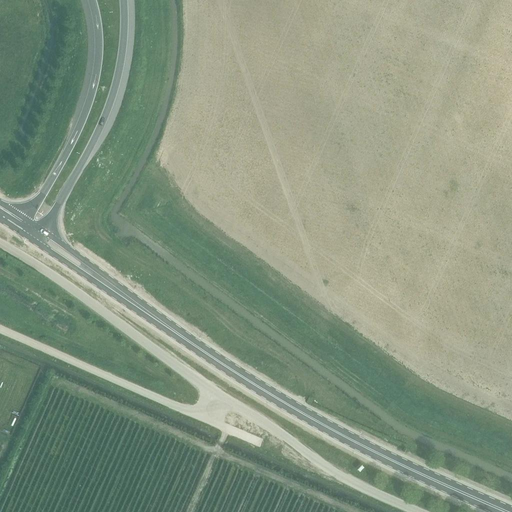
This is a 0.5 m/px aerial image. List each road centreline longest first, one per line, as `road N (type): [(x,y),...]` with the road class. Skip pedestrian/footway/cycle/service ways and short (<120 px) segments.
road 1 (primary): [(166,324),(314,422),(505,511)]
road 2 (unclassified): [(213,384),(0,243)]
road 3 (motorway): [(41,236),(111,100),(123,0)]
road 4 (unclassified): [(422,511),(347,478),(213,384)]
road 5 (motorway): [(91,0),(99,51),(87,104),(22,223)]
road 6 (unclassified): [(0,330),(194,417)]
road 7 (primary): [(41,236),(50,252),(166,324)]
road 8 (primary): [(166,324),(41,236)]
